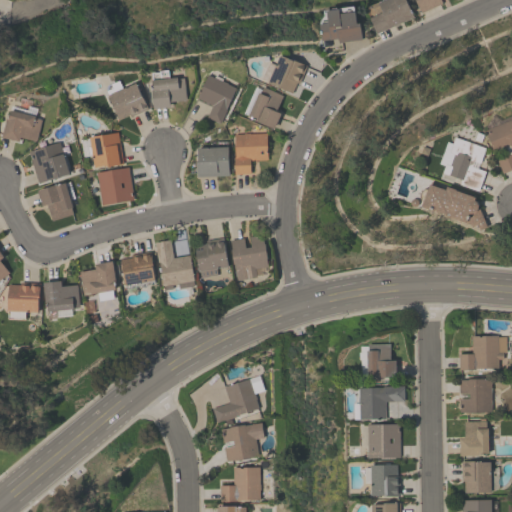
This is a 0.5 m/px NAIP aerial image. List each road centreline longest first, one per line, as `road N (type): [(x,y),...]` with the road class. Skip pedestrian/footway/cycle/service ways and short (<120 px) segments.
road 1 (secondary): [(0,506),(149,381),(256,320),(357,287),(511,289)]
road 2 (residential): [(299,304),(284,202),(304,128),(368,61),(495,0)]
road 3 (residential): [(0,184),(22,232),(41,251),(215,206),(284,202)]
road 4 (residential): [(426,283),(430,511)]
road 5 (residential): [(149,381),(181,452),(187,511)]
